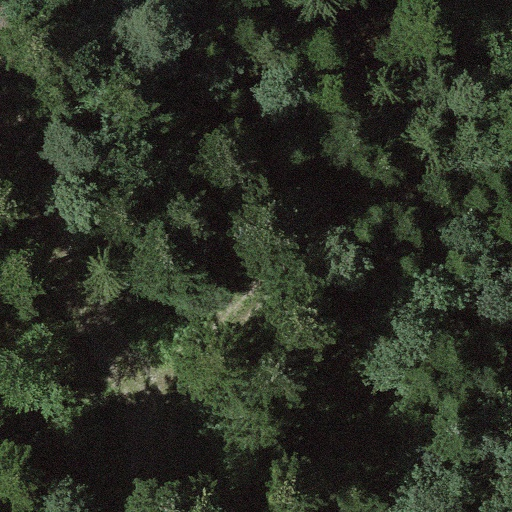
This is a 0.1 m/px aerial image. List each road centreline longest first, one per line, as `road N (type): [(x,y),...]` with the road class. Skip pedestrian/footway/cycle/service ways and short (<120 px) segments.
road 1 (track): [(131,511),(136,407),(18,162),(0,69)]
road 2 (track): [(136,407),(339,210),(456,161),(511,164)]
